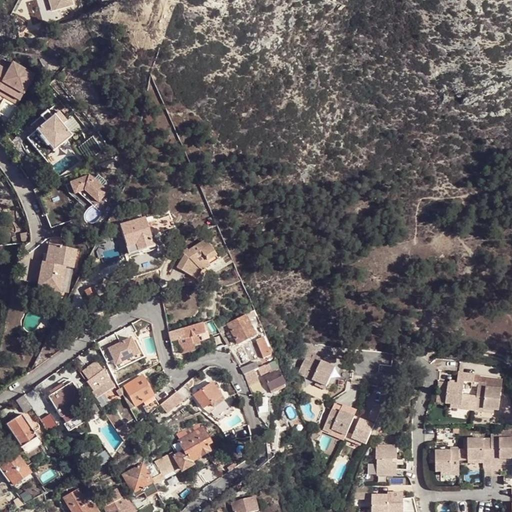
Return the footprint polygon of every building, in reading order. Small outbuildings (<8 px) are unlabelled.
[(51,0),(47,0),(51,11),(55,10),(51,0)] [(51,0),(55,10),(73,4),(71,0),(51,0)] [(9,71),(0,65),(0,88),(3,83),(19,91),(25,80),(30,83),(35,74),(14,63),(9,71)] [(3,83),(0,88),(0,89),(21,101),(30,83),(25,80),(19,91),(3,83)] [(44,124),(51,118),(46,112),(39,118),(44,124)] [(44,124),(25,141),(48,168),(59,158),(53,151),(72,134),(55,115),(51,118),(44,124)] [(17,127),(2,138),(9,146),(23,135),(17,127)] [(89,175),(69,183),(73,194),(76,192),(84,190),(91,196),(97,202),(107,191),(89,175)] [(54,190),(34,197),(39,207),(41,217),(43,216),(47,229),(69,222),(64,209),(61,210),(54,190)] [(84,190),(76,192),(86,201),(91,196),(84,190)] [(169,210),(146,217),(151,233),(174,226),(169,210)] [(129,253),(154,245),(151,233),(146,217),(121,224),(129,253)] [(183,253),(175,266),(195,278),(200,270),(209,264),(208,263),(217,258),(205,237),(187,248),(186,247),(180,250),(183,253)] [(58,244),(49,243),(46,259),(45,259),(41,281),(63,285),(67,264),(75,265),(78,247),(59,243),(58,244)] [(155,249),(154,245),(129,253),(129,256),(155,249)] [(41,281),(45,259),(43,258),(37,285),(62,290),(63,285),(41,281)] [(91,300),(98,295),(93,286),(85,291),(91,300)] [(243,340),(255,335),(245,315),(228,323),(234,336),(240,334),(243,340)] [(59,337),(66,323),(57,318),(49,333),(59,337)] [(212,319),(169,331),(170,341),(177,339),(181,353),(194,350),(192,345),(200,343),(198,337),(197,333),(207,330),(206,327),(207,326),(209,333),(219,330),(217,327),(212,319)] [(97,341),(107,362),(113,359),(115,364),(139,352),(133,341),(131,336),(120,341),(115,331),(97,341)] [(243,340),(240,334),(234,336),(237,343),(243,340)] [(139,352),(115,364),(118,369),(145,355),(137,338),(133,341),(139,352)] [(271,353),(273,351),(268,338),(265,339),(271,353)] [(265,358),(272,354),(271,353),(265,339),(258,342),(265,358)] [(308,363),(303,361),(297,375),(316,382),(326,387),(334,369),(319,362),(320,359),(315,357),(311,359),(308,363)] [(272,369),(280,365),(277,360),(269,364),(272,369)] [(92,391),(96,398),(114,386),(109,379),(96,361),(82,372),(88,380),(87,381),(93,390),(92,391)] [(260,368),(257,361),(241,369),(245,375),(246,375),(246,374),(260,368)] [(269,364),(263,367),(265,372),(272,369),(269,364)] [(281,371),(266,377),(272,390),(274,389),(286,384),(287,383),(281,371)] [(462,396),(463,382),(472,382),(472,374),(472,373),(459,372),(458,384),(448,382),(448,385),(446,406),(451,406),(461,407),(460,411),(468,412),(470,397),(462,396)] [(503,375),(478,374),(479,384),(487,384),(486,389),(501,389),(503,375)] [(141,402),(153,395),(142,375),(120,388),(124,397),(128,395),(132,401),(134,405),(134,406),(141,402)] [(48,395),(61,416),(62,415),(76,406),(77,408),(78,408),(85,403),(72,381),(63,386),(64,388),(56,392),(55,391),(48,395)] [(255,395),(265,391),(261,381),(252,385),(255,395)] [(211,382),(194,395),(203,408),(210,403),(213,406),(223,399),(211,382)] [(313,387),(324,391),(326,387),(316,382),(313,387)] [(446,406),(448,385),(439,384),(437,405),(446,406)] [(486,389),(487,384),(479,384),(477,397),(475,412),(485,413),(485,408),(494,410),(499,410),(501,389),(486,389)] [(167,400),(160,406),(166,413),(182,400),(184,402),(192,395),(184,386),(177,391),(167,400)] [(115,392),(118,399),(123,396),(119,389),(115,392)] [(24,412),(32,407),(23,394),(16,399),(24,412)] [(158,406),(153,395),(141,402),(148,415),(158,406)] [(468,412),(475,412),(477,397),(470,397),(468,412)] [(368,419),(377,424),(384,407),(374,404),(368,419)] [(66,422),(81,413),(78,408),(77,408),(76,406),(62,415),(66,422)] [(334,409),(330,408),(320,431),(332,436),(333,432),(347,437),(349,434),(356,418),(342,412),(343,409),(335,406),(334,409)] [(342,412),(356,418),(358,413),(344,407),(343,409),(342,412)] [(21,446),(36,436),(21,414),(6,423),(21,446)] [(349,434),(347,437),(346,442),(345,443),(351,445),(352,441),(362,445),(368,447),(375,428),(360,421),(354,436),(349,434)] [(182,439),(200,429),(197,424),(179,432),(182,439)] [(123,441),(127,436),(121,426),(115,429),(123,441)] [(179,441),(185,451),(183,452),(178,454),(180,458),(177,460),(179,463),(181,468),(182,469),(183,469),(192,464),(192,463),(192,461),(209,451),(210,450),(210,449),(208,445),(207,442),(211,440),(212,440),(204,427),(200,429),(182,439),(179,441)] [(332,436),(346,442),(347,437),(333,432),(332,436)] [(499,444),(491,443),(491,448),(491,476),(501,476),(501,465),(511,464),(511,438),(499,439),(499,444)] [(483,476),(491,476),(491,448),(483,448),(483,439),(462,439),(462,449),(467,449),(467,459),(471,459),(483,459),(483,464),(483,476)] [(172,445),(178,454),(183,452),(185,451),(179,441),(172,445)] [(352,441),(351,445),(360,449),(362,445),(352,441)] [(399,477),(399,447),(386,448),(387,453),(377,453),(377,462),(380,462),(381,478),(399,477)] [(459,476),(458,448),(450,448),(450,452),(435,452),(435,472),(441,471),(450,471),(450,476),(459,476)] [(0,459),(0,469),(8,481),(11,480),(27,469),(13,450),(0,459)] [(161,474),(173,468),(172,467),(179,463),(177,460),(174,456),(172,451),(154,461),(155,463),(161,472),(161,474)] [(150,478),(161,472),(155,463),(145,468),(150,478)] [(142,488),(152,483),(150,478),(145,468),(142,464),(123,474),(133,493),(142,488)] [(13,484),(29,472),(27,469),(11,480),(13,484)] [(103,485),(118,478),(115,473),(100,480),(103,485)] [(146,498),(157,492),(152,483),(142,488),(144,493),(146,498)] [(44,493),(47,492),(42,486),(37,489),(42,494),(44,493)] [(123,486),(109,493),(113,502),(122,497),(127,494),(123,486)] [(142,488),(133,493),(135,497),(144,493),(142,488)] [(64,498),(71,511),(98,511),(94,505),(88,508),(79,490),(64,498)] [(104,507),(113,502),(109,493),(99,498),(104,507)] [(134,511),(137,511),(127,494),(122,497),(130,511),(134,511)] [(355,495),(352,503),(372,502),(372,497),(372,494),(355,495)] [(403,500),(403,494),(387,494),(387,497),(372,497),(372,502),(372,511),(417,511),(414,499),(403,500)] [(17,508),(24,504),(20,499),(19,496),(14,500),(17,508)] [(24,504),(29,502),(25,496),(20,499),(24,504)] [(106,511),(130,511),(122,497),(113,502),(104,507),(106,511)] [(234,511),(253,511),(259,511),(256,497),(232,502),(234,511)]
